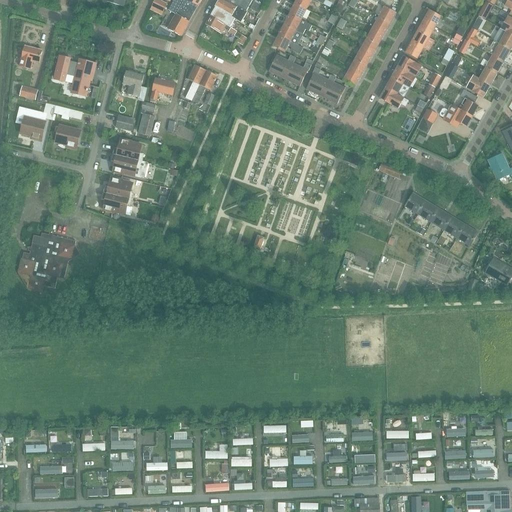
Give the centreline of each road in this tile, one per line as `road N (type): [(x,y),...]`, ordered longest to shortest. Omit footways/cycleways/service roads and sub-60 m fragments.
road 1 (residential): [(17,507),(511,484)]
road 2 (residential): [(351,125),(424,1)]
road 3 (residential): [(88,172),(121,35)]
road 4 (residential): [(121,35),(2,0)]
road 5 (residential): [(351,125),(240,73)]
road 6 (residential): [(461,176),(351,125)]
